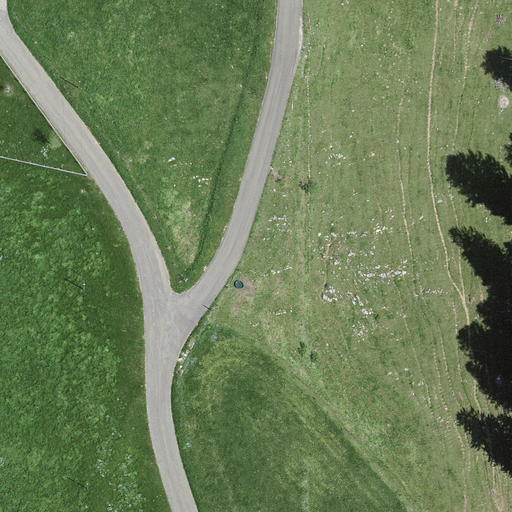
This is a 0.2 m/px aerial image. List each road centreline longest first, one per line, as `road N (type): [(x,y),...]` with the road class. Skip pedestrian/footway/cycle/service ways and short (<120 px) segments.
road 1 (unclassified): [(159,333),(220,271),(250,208),(283,71),(290,0)]
road 2 (unclassified): [(0,31),(121,196),(147,253),(159,333)]
road 3 (unclassified): [(159,333),(162,429),(187,511)]
